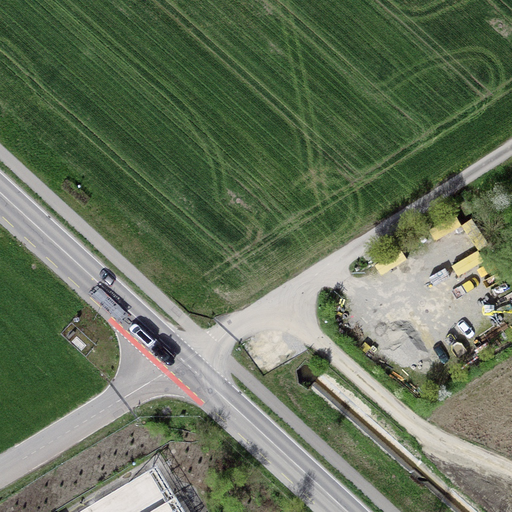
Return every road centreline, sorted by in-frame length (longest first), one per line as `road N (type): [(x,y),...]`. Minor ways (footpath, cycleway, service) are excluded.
road 1 (secondary): [(0,201),(339,511)]
road 2 (track): [(267,307),(387,410),(511,479)]
